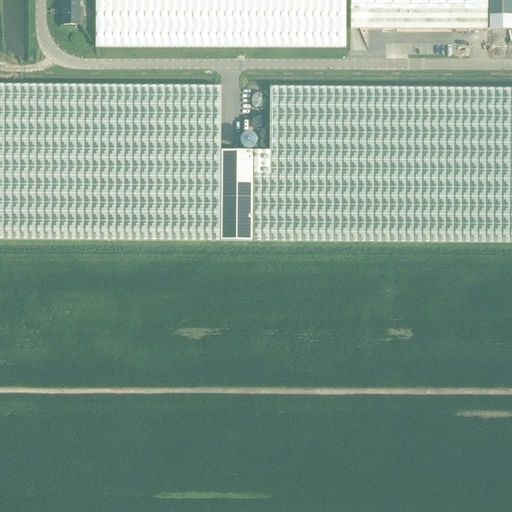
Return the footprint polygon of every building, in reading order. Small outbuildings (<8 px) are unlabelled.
[(80,0),(62,0),(62,9),(62,14),(62,25),(80,25),(80,0)] [(95,0),(95,47),(345,47),(345,0),(95,0)] [(350,0),(350,10),(487,10),(486,0),(350,0)] [(511,0),(489,0),(489,14),(511,14),(511,0)] [(487,29),(487,10),(350,10),(350,29),(487,29)] [(0,239),(220,241),(220,150),(221,88),(0,86),(0,239)] [(253,151),(252,242),(511,243),(511,89),(270,88),(269,151),(253,151)] [(253,151),(220,150),(220,241),(252,242),(253,151)]
